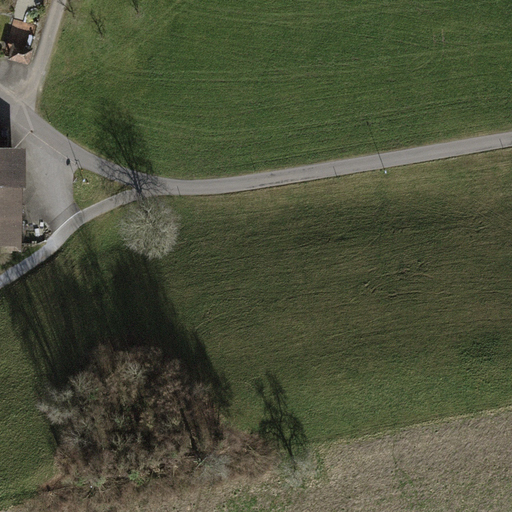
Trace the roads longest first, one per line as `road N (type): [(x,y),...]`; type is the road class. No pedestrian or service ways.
road 1 (unclassified): [(511,141),(231,184),(138,186)]
road 2 (unclassified): [(138,186),(66,220),(64,153)]
road 3 (track): [(58,0),(27,119)]
